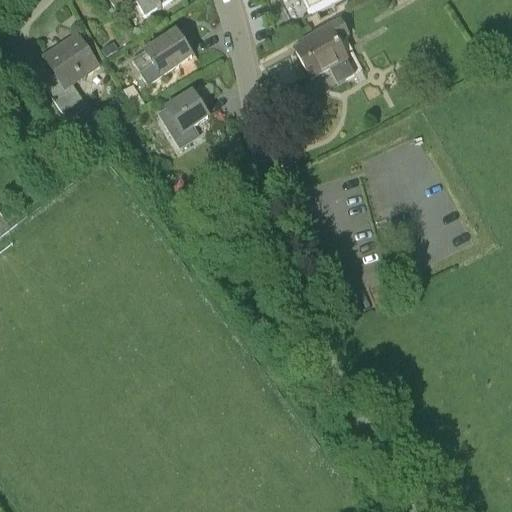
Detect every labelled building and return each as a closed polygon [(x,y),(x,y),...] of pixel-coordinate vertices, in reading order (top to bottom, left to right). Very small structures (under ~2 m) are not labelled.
[(135,3),(146,20),(174,0),(108,0),(118,15),(135,3)] [(306,0),(314,14),(341,0),(306,0)] [(311,82),(329,72),(338,87),(364,73),(343,36),(347,34),(341,24),(315,38),(316,40),(302,48),(303,49),(295,54),(311,82)] [(148,88),(192,61),(176,35),(143,56),(144,57),(133,64),(148,88)] [(70,89),(98,70),(76,38),(44,59),(55,77),(42,86),(67,123),(84,111),(70,89)] [(101,52),(106,60),(118,52),(113,45),(101,52)] [(166,112),(182,137),(208,121),(192,96),(166,112)] [(189,194),(179,201),(185,212),(196,205),(189,194)]
